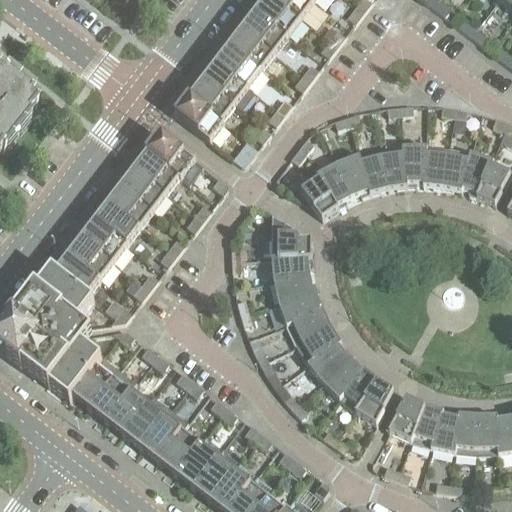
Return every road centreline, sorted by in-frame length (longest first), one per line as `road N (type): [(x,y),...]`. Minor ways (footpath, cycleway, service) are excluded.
road 1 (residential): [(357,487),(182,329),(184,312),(217,271),(219,237),(253,193)]
road 2 (residential): [(253,193),(305,125),(349,106),(386,56),(404,47),(511,115)]
road 3 (tertiary): [(0,283),(138,103)]
road 4 (tertiary): [(138,103),(5,0)]
road 5 (residential): [(253,193),(138,103)]
road 6 (tertiary): [(138,103),(218,0)]
